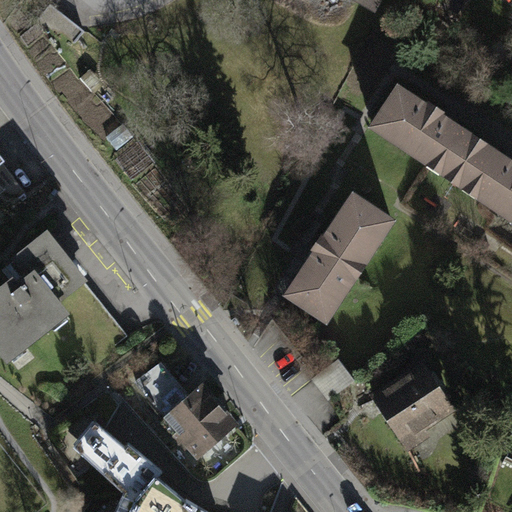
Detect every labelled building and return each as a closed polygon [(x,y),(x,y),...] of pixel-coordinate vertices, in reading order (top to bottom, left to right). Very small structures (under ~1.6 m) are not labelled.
[(355,0),(376,11),(381,0),(355,0)] [(375,125),(454,177),(478,140),(399,88),(375,125)] [(511,161),(478,140),(454,177),(511,215),(511,161)] [(329,306),(392,213),(350,185),(287,277),(329,306)] [(88,266),(49,218),(14,245),(29,265),(0,289),(0,348),(8,358),(69,307),(56,292),(88,266)] [(187,363),(146,398),(191,451),(232,417),(187,363)] [(423,363),(375,398),(407,442),(456,407),(423,363)] [(80,440),(125,487),(116,511),(208,511),(100,420),(80,440)]
